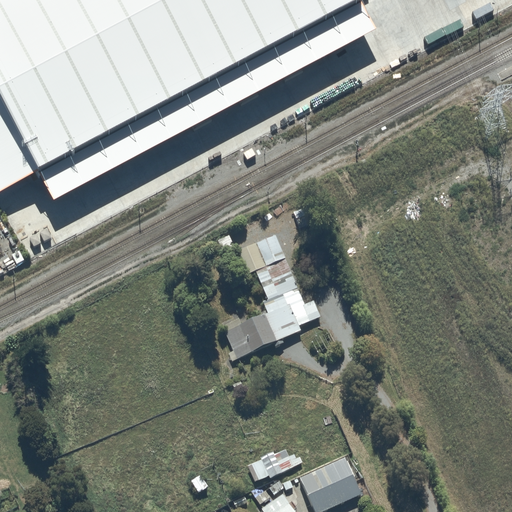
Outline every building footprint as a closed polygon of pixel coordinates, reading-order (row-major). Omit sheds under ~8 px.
[(0,0),(0,200),(23,188),(39,219),(367,49),(341,0),(0,0)] [(229,238),(218,243),(224,257),(234,253),(231,246),(233,245),(229,238)] [(304,307),(276,239),(236,256),(246,279),(256,275),(269,304),(262,307),(267,319),(242,329),(239,323),(222,330),(233,355),(228,357),(231,365),(302,335),(299,329),(321,320),(313,303),(304,307)] [(339,428),(332,413),(293,430),(300,447),(317,439),(322,450),(339,442),(333,431),(339,428)] [(235,465),(229,469),(235,485),(244,482),(243,480),(251,477),(254,486),(269,480),(270,482),(302,466),(300,460),(296,462),(293,456),(289,458),(286,452),(274,458),(272,455),(260,461),(261,463),(247,470),(245,465),(238,469),(235,465)] [(328,511),(358,498),(340,460),(300,479),(315,511),(328,511)] [(266,493),(255,500),(260,508),(271,501),(266,493)] [(292,511),(282,497),(261,511),(292,511)]
